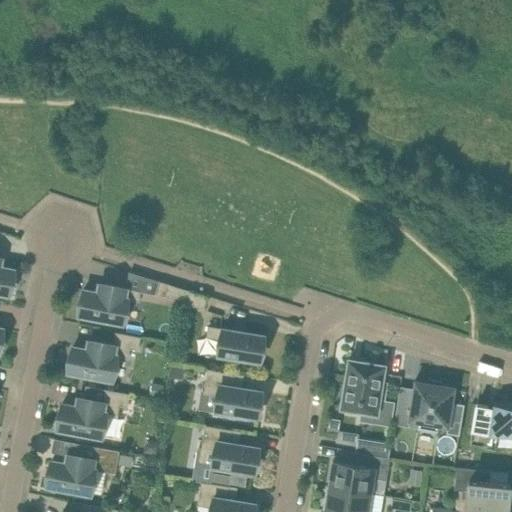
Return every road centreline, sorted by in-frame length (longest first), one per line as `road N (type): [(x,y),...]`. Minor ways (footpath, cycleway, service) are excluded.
road 1 (residential): [(8,511),(56,237)]
road 2 (residential): [(287,511),(318,321),(349,311)]
road 3 (residential): [(511,363),(349,311)]
